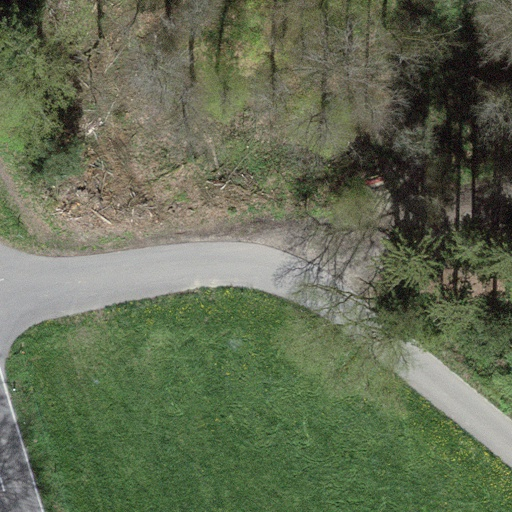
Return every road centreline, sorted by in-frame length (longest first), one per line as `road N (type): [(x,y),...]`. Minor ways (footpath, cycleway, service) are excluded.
road 1 (residential): [(511,442),(366,322),(280,271),(179,265),(0,297)]
road 2 (track): [(280,271),(511,188)]
